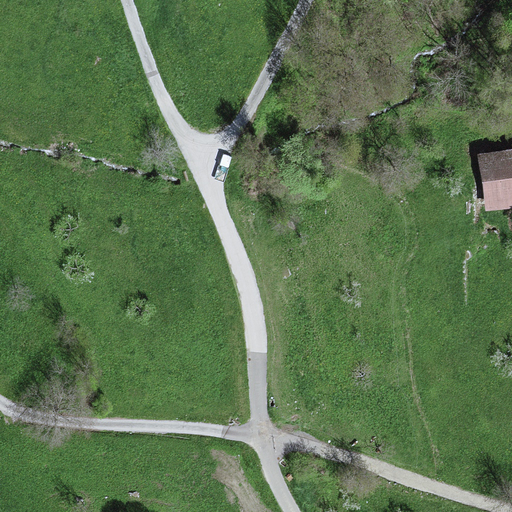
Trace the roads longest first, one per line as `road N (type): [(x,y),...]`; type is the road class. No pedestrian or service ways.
road 1 (track): [(261,434),(243,272),(158,89),(128,0)]
road 2 (track): [(261,434),(42,419),(0,402)]
road 3 (track): [(511,510),(261,434)]
road 4 (track): [(198,163),(232,135),(306,0)]
